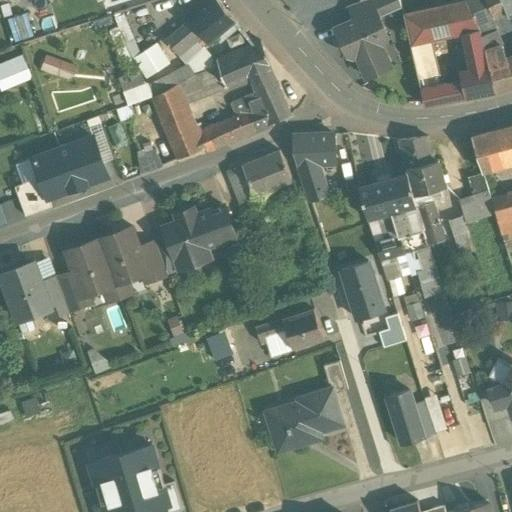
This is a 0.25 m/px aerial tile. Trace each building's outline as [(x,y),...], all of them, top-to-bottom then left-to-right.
[(216,0),(215,0),(190,21),(208,41),(234,20),(216,0)] [(365,0),(361,2),(348,6),(354,19),(355,21),(378,13),(381,18),(402,7),(400,0),(365,0)] [(476,24),(464,0),(403,14),(409,44),(432,40),(462,34),(479,30),(476,24)] [(486,0),(464,0),(476,24),(493,16),(486,0)] [(498,0),(486,0),(493,16),(504,12),(498,0)] [(511,0),(498,0),(504,12),(509,18),(511,16),(511,0)] [(28,12),(8,18),(15,41),(35,34),(28,12)] [(378,13),(355,21),(354,19),(335,27),(348,55),(354,58),(357,57),(367,78),(391,67),(380,42),(389,37),(381,18),(378,13)] [(126,19),(120,22),(133,50),(140,48),(126,19)] [(190,21),(167,41),(184,61),(208,41),(190,21)] [(479,30),(462,34),(465,46),(483,42),(479,30)] [(491,39),(484,41),(489,62),(499,59),(491,39)] [(432,40),(409,44),(418,84),(440,79),(432,40)] [(261,42),(216,59),(219,68),(225,86),(225,87),(252,77),(272,70),(261,42)] [(483,42),(465,46),(471,74),(461,75),(466,97),(494,92),(483,42)] [(134,60),(148,79),(171,63),(157,43),(134,60)] [(0,86),(1,90),(31,78),(23,56),(0,64),(0,86)] [(41,70),(70,83),(76,68),(47,56),(41,70)] [(511,67),(510,62),(501,66),(499,59),(489,62),(495,91),(511,85),(511,67)] [(219,68),(195,75),(197,81),(200,92),(201,93),(225,86),(219,68)] [(272,70),(252,77),(257,92),(278,84),(272,70)] [(129,106),(151,97),(140,71),(119,78),(129,106)] [(194,73),(148,89),(151,97),(180,87),(197,81),(195,75),(194,73)] [(461,75),(445,82),(448,101),(466,97),(461,75)] [(440,79),(418,84),(419,88),(441,83),(440,79)] [(197,81),(180,87),(185,98),(200,92),(197,81)] [(441,83),(419,88),(423,106),(448,101),(445,82),(441,83)] [(257,92),(244,97),(250,113),(257,131),(274,124),(273,121),(291,114),(278,84),(257,92)] [(250,113),(198,133),(204,148),(205,151),(257,131),(250,113)] [(511,125),(472,137),(483,173),(484,178),(488,177),(486,170),(511,162),(511,125)] [(347,134),(332,135),(335,164),(348,164),(347,134)] [(332,135),(293,136),(299,166),(315,165),(335,164),(332,135)] [(428,137),(399,140),(406,170),(434,162),(428,137)] [(41,178),(48,198),(108,177),(94,138),(34,159),(41,178)] [(280,150),(242,166),(255,197),(293,182),(280,150)] [(434,162),(406,170),(408,175),(414,196),(446,187),(439,160),(434,162)] [(315,165),(299,166),(311,201),(327,195),(315,165)] [(242,166),(230,171),(243,203),(255,197),(242,166)] [(483,173),(468,177),(474,196),(460,201),(467,223),(495,213),(488,191),(484,178),(483,173)] [(408,175),(382,181),(393,218),(406,214),(405,210),(417,206),(414,196),(408,175)] [(48,198),(41,178),(15,187),(26,217),(51,208),(48,198)] [(382,181),(359,187),(368,219),(379,216),(380,221),(393,218),(382,181)] [(511,216),(508,198),(493,203),(498,221),(511,217),(511,216)] [(432,202),(418,206),(426,231),(440,226),(432,202)] [(197,215),(194,208),(175,215),(178,222),(164,227),(168,236),(179,268),(210,257),(206,247),(235,237),(224,206),(197,215)] [(393,218),(399,237),(425,229),(418,206),(417,206),(405,210),(406,214),(393,218)] [(368,219),(376,245),(399,237),(393,218),(380,221),(379,216),(368,219)] [(465,217),(451,222),(460,254),(475,249),(465,217)] [(155,241),(140,247),(133,226),(99,239),(116,284),(142,274),(145,283),(168,275),(167,273),(155,241)] [(440,226),(426,231),(430,244),(445,239),(440,226)] [(179,268),(168,236),(155,241),(167,273),(179,268)] [(376,245),(381,261),(405,254),(399,237),(376,245)] [(99,239),(65,251),(73,271),(57,277),(70,311),(93,302),(90,294),(116,284),(99,239)] [(430,247),(416,251),(422,271),(417,273),(425,298),(444,292),(430,247)] [(397,257),(381,261),(388,281),(404,276),(397,257)] [(35,262),(1,275),(18,320),(45,310),(51,307),(42,282),(35,262)] [(342,270),(357,319),(384,311),(369,262),(342,270)] [(57,277),(42,282),(51,307),(45,310),(48,319),(70,311),(57,277)] [(511,302),(497,303),(498,318),(511,317),(511,302)] [(419,303),(407,307),(410,320),(423,316),(419,303)] [(314,309),(283,319),(292,349),(323,339),(314,309)] [(383,346),(405,340),(398,315),(386,318),(389,330),(379,332),(383,346)] [(283,319),(256,327),(261,344),(267,342),(271,355),(292,349),(283,319)] [(230,330),(207,336),(214,360),(237,354),(230,330)] [(464,358),(452,363),(458,377),(469,373),(464,358)] [(340,361),(324,365),(331,390),(331,389),(333,394),(348,389),(340,361)] [(511,364),(502,383),(503,385),(488,390),(494,407),(508,403),(511,414),(511,364)] [(331,390),(299,400),(300,403),(268,413),(279,449),(321,437),(319,430),(342,423),(333,394),(331,389),(331,390)] [(410,390),(387,397),(402,444),(424,436),(414,405),(410,390)] [(426,401),(414,405),(424,436),(436,433),(426,401)] [(104,502),(107,511),(145,511),(169,505),(163,486),(151,445),(93,463),(104,502)] [(174,483),(163,486),(171,511),(178,511),(183,511),(174,483)] [(421,511),(418,501),(390,509),(391,511),(431,511),(431,509),(421,511)] [(107,511),(104,502),(92,506),(93,511),(107,511)] [(489,511),(488,503),(455,510),(455,511),(489,511)]
